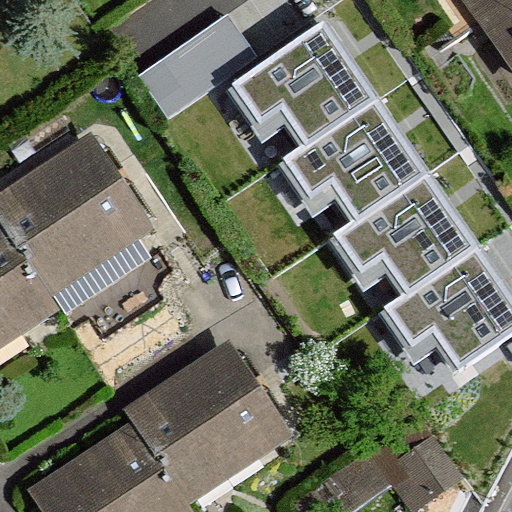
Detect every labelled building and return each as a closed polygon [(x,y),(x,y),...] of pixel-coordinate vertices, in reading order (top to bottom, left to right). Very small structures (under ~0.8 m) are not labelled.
[(511,0),(476,0),(511,51),(511,0)] [(230,19),(141,80),(168,119),(257,59),(230,19)] [(511,334),(511,296),(325,23),(231,86),(257,123),(281,107),(305,142),(281,158),(311,202),(332,187),(356,221),(334,236),(360,273),(382,258),(408,296),(385,311),(411,348),(434,332),(460,369),(511,334)] [(0,209),(62,304),(161,239),(98,142),(0,206),(0,209)] [(3,223),(0,225),(0,358),(65,314),(3,223)] [(160,254),(103,306),(120,324),(177,273),(160,254)] [(197,511),(298,446),(234,346),(133,412),(197,511)] [(191,511),(137,429),(40,493),(52,511),(191,511)] [(433,437),(400,461),(386,442),(326,485),(345,511),(352,511),(395,482),(416,511),(418,511),(464,480),(433,437)]
